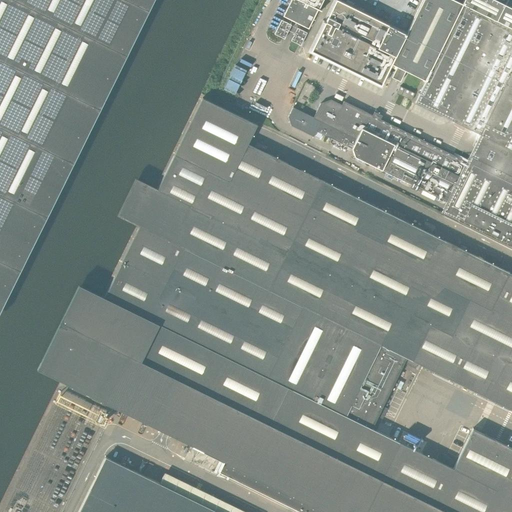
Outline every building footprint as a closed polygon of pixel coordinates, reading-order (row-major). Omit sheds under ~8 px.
[(0,0),(0,209),(102,0),(0,0)] [(308,4),(319,9),(323,0),(291,0),(286,10),(302,17),(308,4)] [(511,12),(487,0),(465,0),(463,5),(452,0),(423,0),(406,35),(336,0),(310,51),(381,86),(392,65),(397,67),(392,76),(400,80),(405,71),(425,81),(415,103),(479,135),(471,151),(466,162),(380,120),(382,116),(374,112),(372,116),(343,102),(342,105),(331,100),(320,104),(313,119),(292,108),(287,117),(290,126),(312,137),(315,131),(330,138),(352,149),(354,157),(381,170),(380,172),(384,174),(385,172),(387,173),(386,175),(392,178),(393,176),(411,185),(409,189),(419,193),(420,190),(424,192),(423,194),(438,201),(439,199),(446,202),(441,213),(511,247),(511,12)] [(281,19),(275,32),(285,37),(291,24),(281,19)] [(298,27),(292,40),(302,45),(308,32),(298,27)] [(225,88),(236,93),(247,69),(236,63),(225,88)] [(415,94),(400,87),(396,94),(411,101),(415,94)] [(202,98),(128,249),(62,382),(324,511),(323,511),(511,511),(511,449),(471,429),(451,470),(448,468),(437,463),(369,430),(375,418),(380,420),(385,409),(380,407),(388,391),(392,392),(397,381),(393,380),(401,364),(413,369),(415,364),(511,410),(511,274),(247,144),(257,125),(202,98)] [(461,425),(448,451),(455,454),(468,428),(461,425)] [(419,451),(422,444),(390,428),(387,435),(419,451)] [(216,511),(131,470),(133,466),(122,461),(120,465),(104,458),(77,511),(216,511)]
